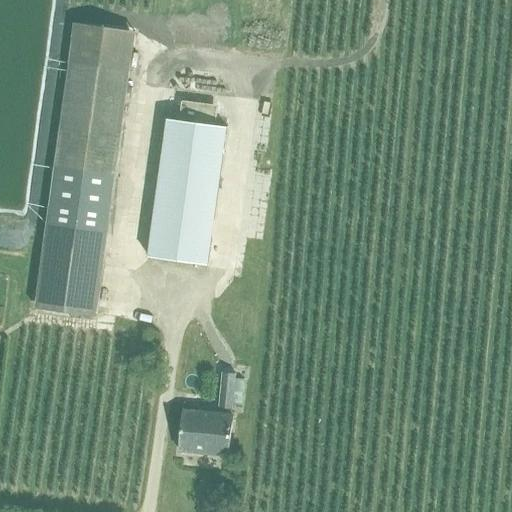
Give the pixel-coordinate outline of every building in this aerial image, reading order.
[(57,162),(36,305),(97,314),(113,190),(121,133),(135,32),(76,23),(62,125),(63,126),(58,162),(57,162)] [(281,134),(286,110),(272,107),(267,131),(281,134)] [(209,266),(228,127),(168,119),(149,258),(209,266)] [(269,148),(283,148),(283,136),(269,136),(269,148)] [(267,163),(266,174),(282,175),(283,164),(267,163)] [(265,178),(266,190),(282,189),(282,178),(265,178)] [(265,192),(263,203),(278,205),(280,195),(265,192)] [(261,218),(278,220),(279,207),(261,206),(261,218)] [(261,220),(258,232),(273,236),(277,224),(261,220)] [(253,252),(263,254),(267,237),(257,235),(253,252)] [(230,414),(234,372),(220,371),(217,407),(222,408),(222,413),(181,409),(177,451),(227,456),(231,414),(230,414)] [(235,380),(234,392),(242,393),(243,381),(235,380)]
